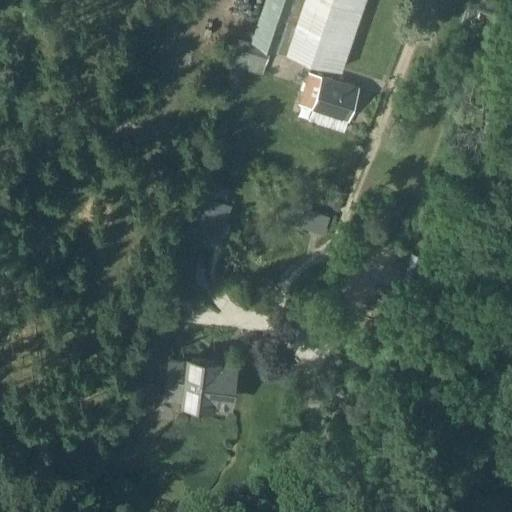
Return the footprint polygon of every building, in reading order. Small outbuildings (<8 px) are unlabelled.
[(342,69),(360,17),(365,0),(265,0),(251,40),(286,51),(342,69)] [(267,65),(273,49),(252,42),(247,58),(267,65)] [(350,118),(360,86),(311,71),(301,103),(350,118)] [(215,250),(232,204),(205,194),(189,240),(215,250)] [(324,233),(330,216),(289,201),(284,219),(324,233)] [(164,386),(184,389),(183,398),(207,401),(207,396),(225,398),(230,366),(212,363),(212,360),(188,357),(188,361),(168,358),(164,386)]
